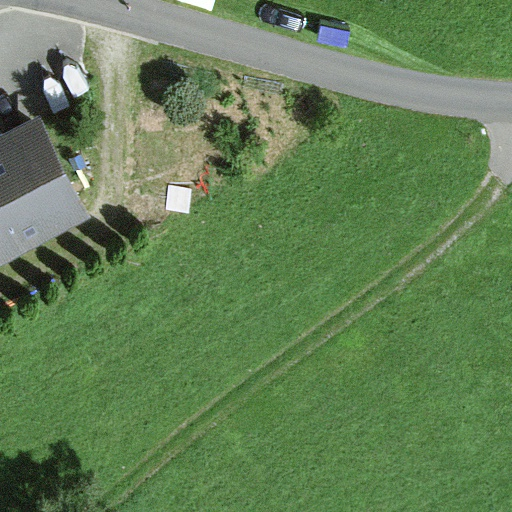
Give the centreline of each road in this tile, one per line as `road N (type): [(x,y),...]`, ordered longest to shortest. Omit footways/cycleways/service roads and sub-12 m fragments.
road 1 (track): [(95,511),(464,226),(504,166),(511,120)]
road 2 (unclassified): [(511,114),(412,102),(0,3)]
